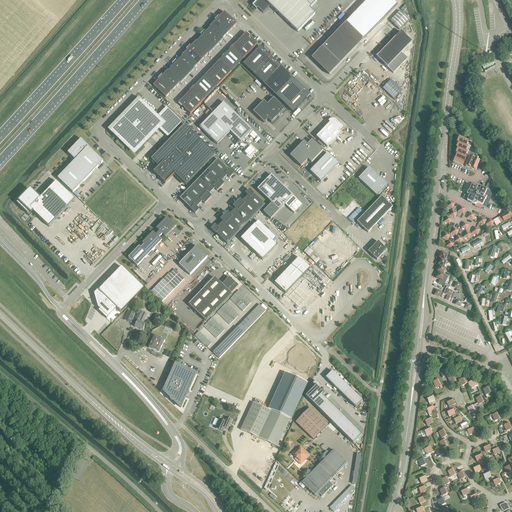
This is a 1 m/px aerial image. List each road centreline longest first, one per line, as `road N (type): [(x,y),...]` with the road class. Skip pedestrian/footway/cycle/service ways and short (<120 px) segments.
road 1 (tertiary): [(423,293),(454,0)]
road 2 (unclassified): [(220,0),(99,126),(165,200)]
road 3 (secondary): [(170,467),(0,314)]
road 4 (trunk): [(0,161),(143,0)]
road 5 (secondary): [(170,467),(183,456),(173,428),(60,310)]
road 6 (unclassified): [(60,310),(165,426),(175,443),(170,467)]
road 7 (unclassified): [(296,326),(354,267),(370,269),(369,287),(315,340)]
road 8 (trunk): [(125,0),(0,138)]
road 9 (unclassified): [(195,228),(296,326)]
road 10 (unclassified): [(227,0),(324,94)]
road 11 (tertiary): [(423,293),(409,414)]
road 12 (tertiary): [(409,414),(423,293)]
